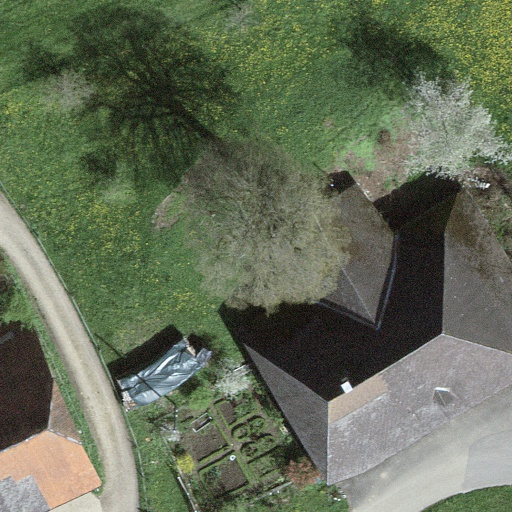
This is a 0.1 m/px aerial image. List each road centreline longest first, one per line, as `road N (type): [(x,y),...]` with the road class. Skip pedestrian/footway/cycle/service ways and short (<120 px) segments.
road 1 (track): [(126,511),(0,248)]
road 2 (unclassified): [(511,457),(454,470),(385,511)]
